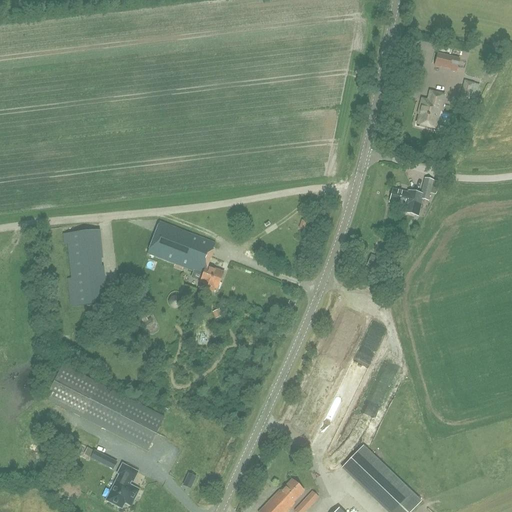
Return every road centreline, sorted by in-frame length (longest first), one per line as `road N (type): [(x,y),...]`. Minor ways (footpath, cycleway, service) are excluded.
road 1 (tertiary): [(218,511),(314,307),(365,150)]
road 2 (tertiary): [(365,150),(395,0)]
road 3 (unclassified): [(511,179),(464,179),(365,150)]
